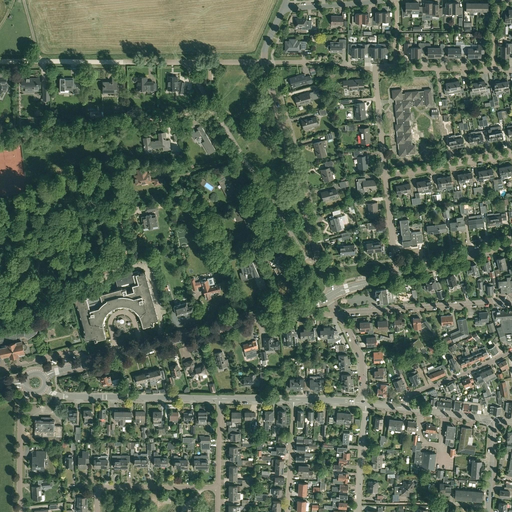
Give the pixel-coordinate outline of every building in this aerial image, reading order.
[(426,8),(422,8),(422,15),(432,15),(432,16),(432,4),(432,3),(432,2),(426,2),(426,8)] [(406,12),(402,12),(402,16),(408,16),(408,13),(412,13),(412,3),(406,3),(406,12)] [(419,3),(414,3),(412,3),(412,13),(412,14),(418,14),(418,17),(422,17),(422,15),(422,8),(419,8),(419,7),(419,3)] [(439,3),(432,3),(432,4),(432,16),(442,16),(442,10),(439,10),(439,3)] [(442,8),(442,10),(442,16),(446,16),(446,13),(452,13),(452,3),(446,3),(446,7),(445,8),(442,8)] [(459,3),(454,3),(452,3),(452,13),(458,13),(458,16),(462,16),(462,8),(460,8),(459,7),(459,3)] [(372,18),(372,19),(372,25),(378,25),(378,22),(382,22),(382,12),(376,12),(376,18),(372,18)] [(392,25),(392,18),(389,18),(389,12),(382,12),(382,22),(389,22),(389,25),(392,25)] [(352,24),(356,24),(356,23),(362,23),(362,13),(356,13),(356,16),(352,16),(352,24)] [(372,26),(372,25),(372,19),(369,19),(369,14),(362,13),(362,23),(366,23),(366,26),(372,26)] [(343,16),(338,16),(331,16),(331,25),(343,25),(343,16)] [(308,30),(308,29),(312,29),(312,21),(306,21),(307,19),(295,18),(295,27),(302,27),(302,29),(308,30)] [(306,41),(301,41),(301,39),(290,39),(289,41),(286,41),(286,50),(291,50),(291,51),(301,51),(301,48),(306,48),(306,41)] [(342,44),(346,44),(346,39),(339,39),(339,42),(330,42),(330,45),(328,45),(328,46),(328,48),(328,49),(330,49),(330,52),(342,52),(342,44)] [(408,57),(414,57),(414,48),(411,47),(411,43),(404,43),(404,51),(408,51),(408,57)] [(414,57),(421,57),(421,51),(424,51),(424,50),(424,43),(419,43),(419,48),(414,48),(414,57)] [(428,50),(428,57),(434,57),(434,48),(431,47),(431,46),(430,46),(430,43),(424,43),(424,50),(428,50)] [(511,43),(509,43),(506,43),(506,47),(501,47),(501,58),(509,58),(509,51),(511,51),(511,43)] [(351,57),(356,57),(358,57),(358,47),(354,47),(354,44),(348,44),(348,51),(351,51),(351,57)] [(364,57),(364,52),(364,51),(368,51),(368,44),(362,44),(362,47),(358,47),(358,57),(364,57)] [(371,51),(371,57),(378,57),(378,47),(375,47),(375,44),(368,44),(368,51),(371,51)] [(388,44),(381,44),(381,47),(378,47),(378,57),(384,57),(384,51),(388,51),(388,44)] [(434,46),(434,48),(434,57),(441,57),(441,51),(444,51),(444,44),(441,44),(441,46),(434,46)] [(450,45),(444,44),(444,51),(448,51),(448,57),(454,57),(454,48),(450,48),(450,45)] [(464,51),(464,45),(454,45),(454,48),(454,57),(461,57),(461,51),(464,51)] [(474,57),(474,48),(474,45),(464,45),(464,51),(468,51),(468,57),(470,57),(470,58),(470,59),(473,59),(473,58),(473,57),(474,57)] [(478,45),(478,48),(474,48),(474,57),(481,57),(481,52),(484,52),(484,45),(478,45)] [(0,95),(1,96),(3,92),(5,92),(9,85),(8,84),(7,73),(6,73),(6,78),(0,77),(0,95)] [(306,83),(307,84),(312,82),(310,76),(305,77),(304,74),(297,75),(297,76),(290,78),(292,86),(306,83)] [(153,92),(153,83),(147,83),(147,77),(137,77),(137,78),(134,78),(134,82),(137,82),(137,90),(147,90),(147,92),(153,92)] [(178,82),(178,77),(168,77),(168,89),(178,89),(179,89),(179,93),(183,93),(185,83),(181,82),(181,83),(178,82)] [(34,78),(21,78),(21,86),(25,86),(25,89),(34,89),(40,88),(40,78),(34,78)] [(77,87),(77,78),(70,78),(70,80),(65,80),(65,78),(60,78),(60,90),(69,90),(69,93),(75,93),(75,87),(77,87)] [(103,82),(103,92),(117,92),(117,78),(112,78),(112,82),(103,82)] [(364,89),(363,79),(343,81),(344,88),(349,87),(349,90),(364,89)] [(429,81),(423,82),(425,94),(431,93),(432,96),(435,95),(434,89),(431,90),(429,81)] [(463,88),(461,88),(459,81),(452,82),(454,90),(454,93),(464,91),(463,88)] [(484,81),(478,82),(480,93),(486,92),(486,89),(488,89),(487,85),(487,86),(485,86),(484,81)] [(502,93),(502,90),(500,82),(499,81),(495,82),(495,83),(494,83),(495,91),(496,95),(499,94),(502,93)] [(509,92),(508,89),(509,89),(507,81),(500,82),(502,90),(506,90),(506,92),(509,92)] [(418,92),(415,93),(416,99),(420,98),(419,95),(425,94),(423,82),(416,83),(418,92)] [(454,90),(452,82),(446,83),(446,87),(444,87),(445,94),(451,94),(454,93),(454,90)] [(480,94),(480,93),(478,82),(471,83),(472,91),(470,91),(471,96),(480,94)] [(402,83),(396,84),(398,96),(404,95),(405,98),(408,98),(407,92),(404,92),(402,83)] [(303,95),(295,97),(297,105),(298,108),(299,108),(298,105),(311,101),(311,100),(320,97),(318,90),(320,90),(318,84),(312,86),(314,92),(309,93),(309,92),(302,94),(303,95)] [(391,95),(388,95),(389,101),(393,101),(392,97),(398,96),(396,84),(389,85),(391,95)] [(43,92),(43,100),(51,100),(51,92),(43,92)] [(357,119),(366,118),(364,103),(355,104),(357,119)] [(399,110),(389,112),(391,119),(401,117),(399,110)] [(435,120),(429,121),(431,131),(435,130),(437,129),(436,125),(441,124),(440,116),(434,117),(435,120)] [(318,125),(316,117),(302,121),(304,129),(318,125)] [(401,117),(391,119),(392,125),(402,124),(401,117)] [(423,119),(418,120),(420,128),(424,127),(425,132),(428,131),(431,131),(429,121),(424,122),(423,119)] [(402,124),(392,125),(393,132),(403,130),(402,124)] [(194,130),(190,132),(194,139),(201,135),(205,141),(202,143),(209,154),(216,151),(201,126),(197,128),(198,130),(195,132),(194,130)] [(498,126),(498,131),(495,132),(496,140),(503,138),(502,131),(501,131),(500,126),(498,126)] [(490,141),(496,140),(495,132),(494,127),(490,127),(490,129),(488,130),(488,133),(490,141)] [(369,128),(360,129),(361,143),(370,143),(369,128)] [(173,133),(175,139),(176,138),(179,143),(183,141),(182,138),(185,136),(181,129),(173,133)] [(403,130),(393,132),(394,139),(404,137),(403,130)] [(468,133),(469,136),(468,137),(470,144),(477,143),(475,135),(475,131),(471,132),(471,133),(468,133)] [(478,132),(479,135),(475,135),(477,143),(484,142),(482,134),(481,131),(478,132)] [(159,140),(150,141),(150,137),(143,138),(144,145),(144,147),(144,146),(145,149),(163,147),(163,151),(171,150),(169,140),(166,141),(165,133),(158,133),(159,140)] [(450,148),(457,147),(455,136),(455,135),(451,136),(449,137),(449,140),(450,148)] [(457,147),(464,145),(462,138),(462,135),(455,136),(457,147)] [(314,143),(318,157),(326,155),(324,148),(327,147),(325,140),(314,143)] [(401,147),(396,148),(397,151),(396,151),(397,154),(407,152),(406,147),(409,146),(408,141),(400,143),(401,147)] [(362,150),(353,151),(354,154),(354,157),(357,157),(358,169),(367,168),(367,163),(368,163),(367,156),(363,156),(363,153),(362,150)] [(407,152),(397,154),(397,158),(398,158),(398,160),(403,159),(404,164),(412,162),(411,157),(408,158),(407,152)] [(324,163),(326,168),(321,170),(322,174),(323,174),(325,181),(333,179),(330,168),(333,167),(332,161),(324,163)] [(500,175),(501,175),(501,179),(504,178),(504,177),(508,177),(506,166),(499,168),(500,175)] [(161,184),(164,183),(163,178),(160,178),(151,180),(150,173),(147,173),(146,169),(137,170),(138,175),(135,176),(136,184),(154,181),(155,185),(161,184)] [(493,180),(493,177),(492,169),(485,170),(487,178),(490,177),(491,180),(493,180)] [(483,182),(483,179),(487,178),(485,170),(478,171),(480,179),(481,182),(483,182)] [(227,171),(216,177),(227,195),(236,190),(230,179),(231,178),(227,171)] [(473,184),(472,180),(473,180),(471,172),(465,174),(466,181),(469,181),(470,184),(473,184)] [(463,185),(462,182),(466,181),(465,174),(458,175),(459,183),(460,186),(463,185)] [(451,176),(444,177),(446,188),(446,190),(453,189),(453,187),(452,187),(451,184),(452,184),(451,176)] [(438,186),(439,186),(440,190),(442,190),(442,188),(446,188),(444,177),(437,178),(438,186)] [(358,179),(358,182),(357,182),(358,191),(359,191),(360,192),(361,194),(362,194),(364,193),(364,192),(364,190),(371,189),(371,190),(371,189),(371,190),(376,189),(375,180),(366,181),(365,178),(358,179)] [(423,181),(425,189),(425,193),(428,192),(429,191),(432,191),(431,188),(432,188),(430,180),(423,181)] [(418,190),(419,190),(419,193),(421,192),(421,193),(425,193),(425,189),(423,181),(417,182),(418,190)] [(411,194),(411,191),(410,183),(403,184),(404,192),(408,192),(408,195),(411,194)] [(401,196),(401,193),(404,192),(403,184),(396,186),(397,194),(398,193),(398,197),(401,196)] [(338,197),(336,188),(321,192),(324,201),(338,197)] [(368,204),(369,212),(367,212),(368,218),(378,217),(377,209),(378,209),(377,203),(368,204)] [(464,205),(464,208),(465,213),(465,215),(469,215),(468,208),(469,209),(474,208),(473,203),(464,205)] [(235,213),(237,220),(246,218),(247,220),(251,218),(248,208),(244,210),(235,213)] [(330,219),(329,219),(330,224),(331,223),(333,231),(341,229),(344,228),(343,224),(347,223),(345,215),(341,216),(340,213),(339,210),(332,212),(333,215),(334,215),(329,216),(330,219)] [(495,224),(502,223),(502,220),(506,219),(505,212),(503,213),(503,215),(498,215),(498,213),(494,214),(495,224)] [(488,225),(495,224),(494,214),(493,213),(487,214),(487,218),(488,225)] [(146,216),(142,217),(144,228),(144,230),(150,229),(152,229),(158,228),(158,226),(156,215),(151,215),(151,214),(146,215),(146,216)] [(477,226),(484,225),(483,218),(482,218),(481,214),(475,216),(476,219),(477,226)] [(458,229),(459,229),(459,230),(466,230),(464,221),(463,216),(456,217),(457,221),(457,222),(458,229)] [(469,228),(477,226),(476,219),(475,216),(475,219),(468,220),(469,228)] [(400,219),(401,227),(409,226),(408,218),(400,219)] [(428,233),(439,232),(438,223),(435,223),(434,223),(434,225),(427,226),(428,233)] [(439,232),(447,231),(446,223),(441,224),(441,223),(438,223),(439,232)] [(417,245),(417,243),(423,243),(422,231),(411,232),(410,230),(409,230),(409,226),(401,227),(401,234),(405,234),(405,240),(402,240),(401,240),(401,242),(402,242),(403,246),(409,246),(409,245),(413,245),(417,245)] [(375,251),(382,251),(382,250),(384,250),(383,246),(381,246),(381,242),(374,243),(375,251)] [(367,252),(375,251),(374,243),(366,243),(367,247),(365,248),(365,252),(367,252)] [(341,255),(348,254),(347,245),(340,246),(340,250),(338,250),(339,255),(341,255)] [(348,254),(355,253),(357,253),(357,249),(354,249),(354,245),(347,245),(348,254)] [(280,255),(273,259),(277,266),(274,268),(277,274),(281,272),(282,272),(282,271),(288,268),(282,258),(283,257),(281,254),(280,255)] [(503,272),(502,268),(507,267),(504,257),(497,259),(499,269),(495,270),(497,276),(501,275),(501,273),(503,272)] [(253,278),(259,276),(255,267),(257,266),(255,261),(245,264),(240,265),(242,272),(239,273),(242,281),(248,279),(246,273),(249,273),(250,272),(253,278)] [(492,271),(491,269),(490,266),(488,261),(482,263),(484,271),(486,270),(487,273),(489,272),(490,277),(495,276),(494,271),(492,271)] [(468,274),(472,273),(472,274),(475,273),(476,276),(480,275),(479,272),(478,269),(477,269),(476,264),(470,266),(471,268),(467,269),(468,274)] [(116,278),(116,279),(118,289),(84,298),(84,295),(74,298),(76,305),(77,305),(85,332),(83,333),(85,340),(94,338),(95,341),(97,341),(97,339),(106,337),(105,334),(103,328),(103,327),(103,325),(103,323),(103,322),(104,320),(104,319),(105,317),(105,316),(106,315),(107,313),(108,312),(109,310),(111,309),(112,308),(114,307),(116,307),(118,306),(120,306),(121,305),(123,305),(124,305),(126,306),(127,306),(129,306),(130,307),(132,308),(133,308),(133,309),(134,309),(135,310),(136,311),(137,311),(137,312),(138,313),(138,314),(139,314),(139,315),(140,316),(140,317),(141,318),(141,319),(141,320),(142,320),(142,321),(142,322),(142,323),(143,327),(151,324),(151,326),(154,325),(153,321),(159,320),(145,271),(138,273),(138,271),(132,272),(131,270),(130,270),(129,270),(128,270),(127,270),(117,276),(116,278)] [(446,276),(449,286),(450,289),(453,288),(452,285),(456,283),(456,282),(457,281),(456,278),(455,278),(453,274),(446,276)] [(511,274),(505,275),(506,278),(497,279),(498,288),(499,288),(500,293),(505,292),(505,293),(508,293),(508,292),(511,291),(511,289),(511,283),(511,274)] [(210,299),(210,298),(211,298),(210,293),(221,290),(219,284),(209,287),(207,280),(202,281),(195,283),(194,278),(190,279),(193,290),(197,289),(196,287),(203,286),(203,288),(206,299),(207,299),(207,300),(208,301),(210,301),(210,299)] [(436,290),(440,289),(441,289),(439,282),(436,283),(435,279),(426,282),(427,285),(424,286),(425,291),(435,288),(436,290)] [(497,286),(496,282),(493,283),(489,283),(489,286),(486,286),(486,285),(484,285),(484,290),(486,290),(487,294),(488,294),(490,294),(493,293),(493,289),(494,289),(494,286),(497,286)] [(377,303),(383,302),(383,303),(388,303),(388,302),(394,301),(393,293),(394,293),(395,291),(394,288),(386,289),(386,288),(381,289),(381,290),(375,290),(377,303)] [(442,288),(438,290),(436,290),(439,299),(445,298),(443,292),(444,292),(442,288)] [(174,306),(176,315),(178,316),(180,315),(181,313),(188,311),(190,313),(193,312),(193,310),(194,310),(193,306),(191,306),(190,302),(188,303),(188,302),(174,306)] [(511,310),(501,311),(502,321),(506,336),(505,336),(507,341),(511,341),(511,310)] [(495,325),(499,338),(505,336),(506,336),(502,321),(501,311),(497,311),(492,312),(493,317),(495,325)] [(488,321),(487,312),(479,313),(479,318),(475,318),(476,325),(481,325),(481,322),(488,321)] [(449,328),(448,327),(453,327),(453,325),(452,315),(441,316),(442,322),(441,322),(441,325),(442,325),(443,325),(443,328),(449,328)] [(409,322),(407,323),(408,328),(412,328),(413,329),(414,329),(418,329),(421,328),(422,328),(425,326),(433,336),(436,334),(426,320),(423,322),(423,323),(421,324),(420,318),(413,318),(413,319),(411,320),(412,323),(410,323),(409,323),(409,322)] [(453,342),(469,335),(466,318),(465,318),(462,318),(461,318),(458,320),(457,320),(460,331),(451,335),(453,342)] [(404,321),(401,321),(401,319),(397,319),(395,319),(394,320),(394,323),(392,323),(392,328),(395,327),(395,330),(399,330),(399,328),(402,328),(402,326),(405,326),(404,321)] [(378,330),(388,329),(387,320),(378,321),(378,330)] [(360,331),(369,330),(370,334),(373,334),(373,325),(369,326),(369,322),(360,322),(360,331)] [(493,322),(489,324),(487,324),(490,332),(496,330),(493,322)] [(25,324),(0,330),(0,348),(0,349),(2,356),(10,354),(10,357),(25,354),(24,349),(25,349),(26,348),(26,347),(27,347),(27,346),(26,345),(26,344),(25,344),(24,344),(23,344),(22,344),(21,336),(25,335),(28,337),(35,332),(36,328),(35,326),(34,325),(32,324),(30,324),(29,324),(25,324)] [(317,337),(320,336),(321,339),(325,338),(328,338),(327,336),(327,327),(323,327),(324,329),(320,330),(320,327),(317,328),(317,337)] [(330,338),(334,338),(334,342),(341,339),(337,331),(334,331),(334,329),(330,329),(330,327),(327,327),(327,336),(330,336),(330,338)] [(304,331),(300,331),(300,329),(297,329),(298,337),(298,338),(301,338),(301,340),(305,340),(305,338),(307,337),(307,328),(304,328),(304,331)] [(314,337),(317,337),(317,328),(313,328),(314,330),(310,330),(310,328),(307,328),(307,337),(308,340),(315,339),(314,337)] [(283,333),(283,344),(292,344),(292,336),(295,336),(295,329),(291,329),(291,333),(283,333)] [(476,333),(474,334),(473,335),(472,335),(477,342),(480,339),(476,333)] [(264,338),(265,349),(279,348),(279,341),(275,341),(275,340),(273,340),(273,337),(264,338)] [(376,345),(376,337),(366,337),(367,346),(376,345)] [(415,349),(424,346),(419,338),(412,343),(415,349)] [(243,346),(243,347),(243,349),(244,349),(247,359),(258,356),(256,349),(258,348),(256,340),(252,341),(252,342),(243,345),(243,346)] [(441,341),(434,344),(436,349),(437,350),(444,347),(441,341)] [(428,352),(436,349),(434,344),(426,348),(428,352)] [(490,345),(491,347),(489,349),(492,355),(498,351),(495,345),(494,344),(493,345),(493,344),(490,345)] [(484,358),(481,351),(480,348),(478,349),(476,345),(473,346),(474,347),(477,353),(480,360),(484,358)] [(471,364),(476,362),(472,354),(470,355),(467,346),(464,347),(466,351),(468,356),(471,364)] [(476,362),(480,360),(477,353),(474,347),(473,346),(472,346),(475,354),(472,354),(476,362)] [(484,358),(489,356),(485,346),(480,348),(481,351),(484,358)] [(341,359),(341,361),(350,361),(350,358),(348,358),(348,354),(347,354),(347,351),(337,352),(338,355),(339,359),(341,359)] [(219,369),(227,367),(226,364),(228,363),(227,359),(225,360),(222,352),(215,354),(219,369)] [(374,360),(375,360),(375,363),(378,362),(378,360),(383,359),(382,352),(374,352),(374,360)] [(459,369),(456,361),(453,357),(452,357),(451,355),(447,356),(449,359),(451,363),(450,363),(453,371),(459,369)] [(458,357),(459,360),(462,367),(467,365),(464,358),(462,359),(461,356),(458,357)] [(185,369),(189,369),(190,372),(191,372),(192,377),(196,376),(197,379),(199,378),(199,379),(200,379),(201,380),(202,380),(202,379),(203,379),(203,378),(203,377),(207,376),(204,365),(195,368),(193,360),(187,362),(184,363),(185,369)] [(499,364),(503,371),(509,368),(508,365),(505,360),(499,364)] [(339,369),(341,368),(341,371),(351,371),(350,368),(348,368),(348,365),(350,364),(350,361),(341,361),(341,364),(339,364),(339,369)] [(170,367),(172,374),(173,377),(174,377),(180,376),(180,375),(177,365),(170,367)] [(439,377),(445,374),(443,369),(439,371),(437,366),(434,367),(439,377)] [(432,380),(439,377),(434,367),(427,370),(432,380)] [(383,368),(378,368),(378,371),(375,371),(375,372),(374,372),(374,376),(375,376),(375,378),(383,377),(383,374),(386,374),(386,368),(383,368)] [(492,368),(486,370),(490,378),(495,375),(492,368)] [(160,369),(153,371),(155,378),(156,378),(156,380),(165,378),(163,370),(160,371),(160,369)] [(417,373),(416,370),(411,372),(412,375),(409,376),(413,385),(414,385),(415,386),(417,385),(417,384),(421,382),(417,373)] [(486,370),(481,373),(484,380),(486,383),(488,382),(486,379),(490,378),(486,370)] [(156,380),(156,378),(155,378),(153,371),(148,373),(149,380),(152,379),(154,386),(157,385),(156,380)] [(341,372),(344,372),(344,374),(342,375),(342,379),(344,379),(344,381),(353,381),(353,378),(351,378),(351,374),(353,374),(353,371),(351,371),(341,371),(341,372)] [(480,384),(479,383),(482,381),(483,384),(482,384),(484,387),(487,386),(486,383),(484,380),(481,373),(475,375),(477,379),(474,380),(477,385),(480,384)] [(144,381),(142,374),(136,376),(137,380),(134,380),(135,384),(137,383),(144,381)] [(103,385),(112,383),(113,387),(120,385),(118,378),(114,379),(114,380),(111,381),(110,376),(107,376),(107,375),(99,377),(100,381),(102,381),(103,385)] [(250,377),(244,377),(244,385),(253,386),(253,385),(259,385),(259,378),(256,378),(256,375),(250,375),(250,377)] [(402,378),(400,376),(396,377),(397,380),(394,382),(397,391),(399,390),(399,391),(402,390),(402,389),(406,388),(402,378)] [(474,388),(473,386),(469,377),(462,380),(466,389),(470,387),(470,388),(471,388),(472,389),(474,388)] [(290,379),(290,381),(287,381),(287,390),(290,390),(290,388),(293,388),(293,390),(296,390),(297,381),(294,381),(294,379),(290,379)] [(307,381),(304,381),(304,379),(299,379),(299,381),(297,381),(296,390),(300,390),(300,388),(303,388),(303,390),(306,390),(307,381)] [(313,390),(316,390),(317,381),(314,381),(314,379),(310,379),(310,381),(307,381),(306,390),(310,390),(310,388),(313,388),(313,390)] [(342,388),(344,388),(344,391),(354,393),(354,388),(351,388),(351,384),(353,384),(353,381),(344,381),(344,384),(342,384),(342,388)] [(445,385),(447,390),(456,387),(454,381),(445,385)] [(505,381),(499,382),(501,396),(507,395),(505,381)] [(390,392),(391,386),(380,384),(379,389),(378,389),(377,395),(382,396),(382,395),(386,396),(386,392),(390,392)] [(436,405),(437,397),(437,394),(435,389),(428,392),(428,393),(431,393),(431,396),(430,404),(436,405)] [(450,409),(452,399),(447,398),(447,400),(445,399),(445,398),(441,398),(440,401),(437,400),(436,407),(450,409)] [(463,407),(464,401),(455,400),(454,409),(459,410),(460,407),(463,407)] [(471,408),(472,401),(464,400),(464,401),(463,407),(462,411),(468,411),(469,408),(471,408)] [(477,409),(482,410),(481,405),(480,402),(473,401),(472,401),(471,408),(471,412),(477,413),(477,409)] [(490,414),(500,415),(501,407),(491,406),(490,414)] [(72,419),(72,423),(77,423),(77,410),(68,410),(68,419),(72,419)] [(83,416),(85,416),(84,423),(92,423),(92,415),(91,415),(91,410),(83,410),(83,416)] [(114,411),(114,418),(114,419),(115,420),(116,421),(118,421),(119,421),(120,421),(120,425),(120,427),(122,427),(122,425),(122,418),(123,411),(117,411),(117,410),(115,410),(115,411),(114,411)] [(128,411),(123,411),(122,418),(122,425),(122,427),(123,427),(123,431),(125,431),(125,425),(125,418),(131,418),(131,411),(131,410),(128,410),(128,411)] [(140,423),(140,420),(145,420),(145,412),(136,411),(136,420),(135,420),(136,422),(140,423)] [(207,412),(205,412),(205,411),(199,411),(199,412),(198,424),(207,424),(207,418),(207,412)] [(153,412),(153,419),(153,424),(158,424),(158,426),(157,427),(157,434),(165,434),(165,431),(165,427),(164,426),(161,426),(161,424),(160,422),(160,419),(161,419),(161,412),(153,412)] [(178,412),(170,412),(169,412),(169,415),(170,415),(170,419),(169,419),(169,422),(178,422),(178,420),(178,412)] [(191,420),(193,420),(193,412),(189,412),(189,413),(184,413),(184,420),(184,423),(191,423),(191,420)] [(241,412),(232,412),(232,425),(228,425),(228,428),(237,428),(237,423),(240,423),(240,421),(241,421),(241,412)] [(336,422),(343,423),(344,413),(337,412),(337,417),(333,417),(332,424),(336,424),(336,422)] [(343,423),(350,423),(352,423),(353,422),(353,418),(352,417),(350,417),(351,413),(344,413),(343,423)] [(61,439),(61,436),(62,436),(62,426),(55,426),(55,420),(51,420),(52,419),(50,418),(49,418),(48,417),(45,417),(44,418),(43,418),(42,418),(42,420),(35,420),(35,436),(56,436),(56,439),(61,439)] [(373,421),(375,421),(375,427),(382,428),(383,418),(374,417),(373,421)] [(407,428),(406,431),(411,432),(411,431),(415,431),(417,422),(408,421),(407,428)] [(426,424),(425,432),(428,432),(428,437),(436,438),(436,437),(436,433),(437,429),(435,429),(436,426),(432,426),(430,425),(430,424),(426,424)] [(456,426),(446,425),(444,437),(446,437),(445,444),(450,445),(450,448),(449,455),(455,455),(455,448),(453,448),(453,446),(454,438),(456,426)] [(472,429),(462,427),(458,451),(474,453),(475,445),(467,444),(469,435),(471,436),(472,429)] [(237,428),(228,428),(228,432),(231,432),(231,435),(230,435),(230,441),(233,441),(233,440),(240,440),(240,433),(235,433),(235,431),(235,428),(237,428)] [(343,431),(341,444),(348,444),(350,431),(343,431)] [(415,451),(413,468),(414,468),(420,468),(420,469),(421,469),(421,468),(434,469),(436,453),(423,452),(420,452),(421,442),(416,442),(415,450),(415,451)] [(336,446),(336,452),(339,452),(339,458),(349,458),(350,452),(347,452),(347,446),(336,446)] [(32,457),(32,469),(39,469),(39,471),(44,472),(44,469),(45,457),(46,457),(46,451),(36,451),(36,457),(32,457)] [(85,467),(85,460),(89,460),(89,452),(83,452),(82,455),(78,455),(78,467),(82,467),(82,468),(85,468),(85,467)] [(312,453),(304,453),(304,456),(296,455),(296,458),(295,458),(295,460),(296,461),(304,462),(304,459),(312,459),(312,453)] [(112,455),(112,459),(114,459),(114,463),(114,467),(115,467),(115,468),(115,469),(116,469),(117,469),(120,469),(120,467),(121,467),(121,459),(121,455),(112,455)] [(121,459),(121,467),(121,469),(126,469),(126,467),(127,467),(127,462),(127,459),(129,459),(130,459),(130,455),(121,455),(121,459)] [(297,469),(297,472),(298,472),(298,473),(302,473),(303,473),(303,478),(308,478),(312,478),(312,474),(312,471),(308,471),(308,466),(306,466),(306,464),(301,464),(301,466),(299,466),(299,469),(297,469)] [(333,479),(333,483),(336,483),(343,484),(343,482),(347,482),(347,479),(348,479),(349,476),(348,476),(348,473),(338,473),(338,475),(336,475),(336,479),(333,479)] [(453,480),(447,480),(448,477),(445,476),(445,495),(448,495),(449,494),(449,492),(450,492),(450,487),(453,487),(453,480)] [(378,482),(368,481),(368,492),(377,493),(378,482)] [(399,495),(408,495),(408,492),(409,492),(410,492),(410,491),(413,491),(413,482),(404,482),(404,486),(395,486),(395,494),(400,494),(399,495)] [(33,500),(40,499),(41,501),(44,501),(44,500),(45,499),(44,495),(41,495),(41,486),(32,487),(33,500)] [(499,497),(509,497),(509,494),(511,494),(511,487),(506,487),(506,490),(500,490),(499,497)] [(73,492),(73,494),(73,498),(75,498),(75,504),(77,504),(87,504),(87,497),(84,497),(84,493),(73,492)]
